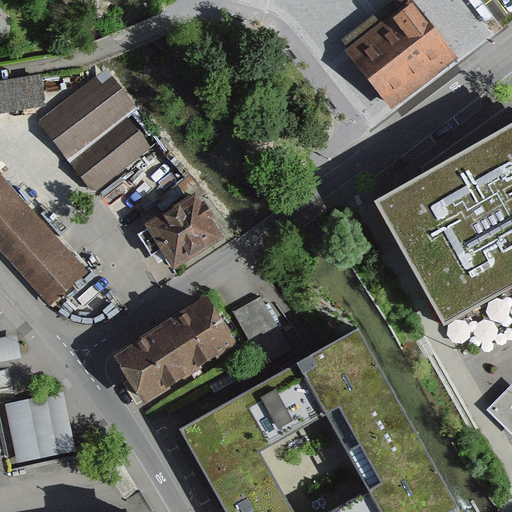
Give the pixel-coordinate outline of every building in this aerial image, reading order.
[(451,56),(410,0),(406,0),(345,45),(388,103),(451,56)] [(141,111),(109,74),(46,128),(101,193),(155,147),(131,119),(141,111)] [(0,113),(51,105),(47,80),(0,87),(0,113)] [(511,121),(374,202),(446,323),(511,284),(511,121)] [(91,273),(0,178),(0,240),(60,303),(91,273)] [(230,238),(204,200),(155,233),(181,272),(230,238)] [(262,297),(238,311),(261,352),(286,338),(262,297)] [(240,352),(212,308),(180,328),(160,340),(122,364),(149,408),(240,352)] [(13,332),(0,334),(0,357),(18,354),(13,332)] [(179,439),(219,511),(457,511),(458,511),(361,338),(179,439)] [(511,383),(486,410),(511,435),(511,383)] [(66,388),(2,402),(16,463),(80,450),(66,388)]
